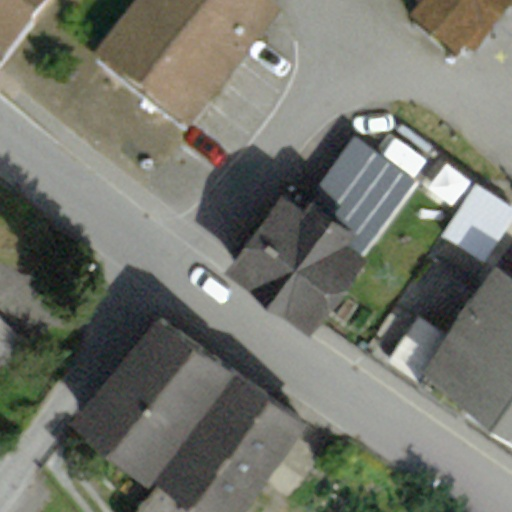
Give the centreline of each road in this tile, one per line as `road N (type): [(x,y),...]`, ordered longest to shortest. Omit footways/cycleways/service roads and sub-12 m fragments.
road 1 (tertiary): [(163,263),(489,511)]
road 2 (unclassified): [(387,36),(221,223),(163,263)]
road 3 (residential): [(163,263),(0,478)]
road 4 (tertiary): [(0,133),(163,263)]
road 5 (unclassified): [(387,36),(508,133)]
